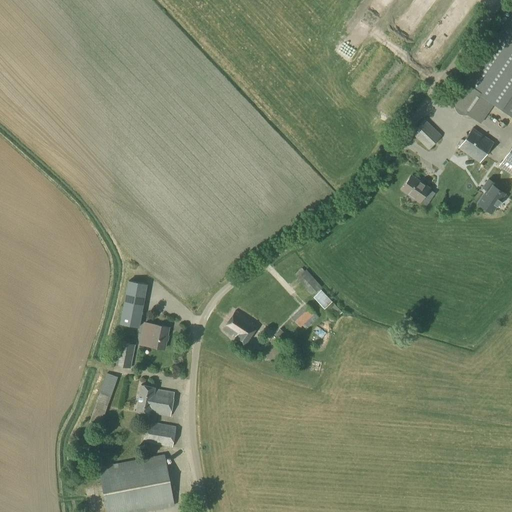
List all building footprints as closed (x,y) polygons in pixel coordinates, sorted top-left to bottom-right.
[(511,20),(468,85),(464,83),(450,103),(454,106),(454,107),(454,109),(456,112),(458,114),(460,116),(463,116),(466,116),(469,116),(480,123),(494,103),(511,115),(511,20)] [(428,149),(440,136),(424,120),(412,134),(428,149)] [(452,158),(437,179),(453,190),(451,193),(456,196),(466,203),(485,175),(475,168),(479,162),(493,143),(472,129),(459,148),(474,159),(470,165),(472,167),(469,170),(452,158)] [(511,146),(499,166),(511,174),(511,146)] [(419,202),(429,188),(417,180),(416,182),(410,177),(401,189),(419,202)] [(475,202),(489,212),(494,205),(495,206),(499,200),(498,199),(502,192),(494,187),(496,184),(487,177),(481,186),(485,189),(475,202)] [(312,295),(321,287),(306,269),(296,278),(312,295)] [(128,281),(122,314),(120,324),(138,328),(145,293),(147,284),(128,281)] [(324,309),(332,301),(321,290),(313,297),(324,309)] [(334,319),(342,312),(333,303),(326,311),(334,319)] [(307,328),(318,318),(314,313),(306,304),(291,318),(300,327),(303,324),(307,328)] [(244,346),(258,326),(235,311),(222,330),(236,338),(234,340),(244,346)] [(164,349),(168,327),(153,324),(149,346),(164,349)] [(280,341),(286,335),(280,329),(274,335),(280,341)] [(130,368),(135,345),(119,342),(114,365),(130,368)] [(100,427),(117,377),(107,373),(89,423),(100,427)] [(136,412),(149,414),(148,422),(147,422),(143,442),(172,447),(175,427),(154,423),(156,414),(170,416),(174,393),(154,389),(155,387),(141,385),(136,412)] [(106,511),(139,511),(174,505),(164,455),(98,468),(106,511)]
